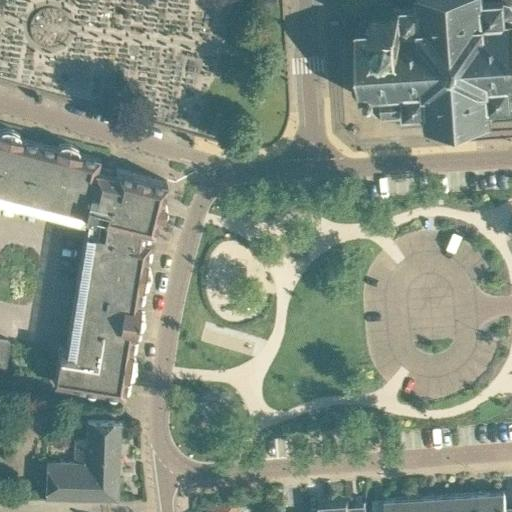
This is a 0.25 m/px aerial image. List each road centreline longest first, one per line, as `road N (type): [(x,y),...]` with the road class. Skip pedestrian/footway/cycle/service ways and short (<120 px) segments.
road 1 (residential): [(227,172),(208,194),(182,274),(163,373),(159,436),(190,470)]
road 2 (residential): [(190,470),(511,449)]
road 3 (residential): [(227,172),(0,114)]
road 4 (residential): [(511,160),(317,169)]
road 5 (residential): [(317,169),(307,0)]
